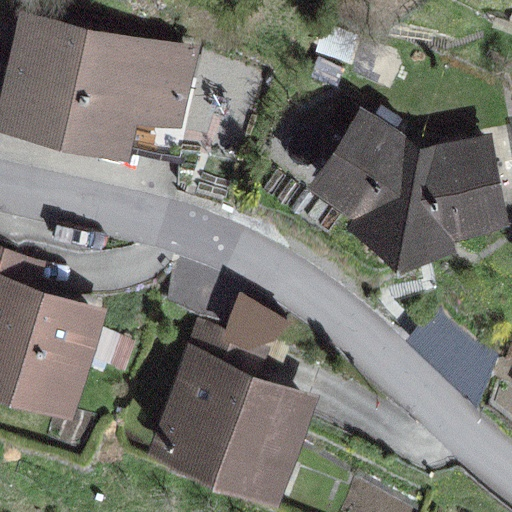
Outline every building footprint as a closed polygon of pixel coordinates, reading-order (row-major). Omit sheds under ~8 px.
[(32,22),(8,112),(129,145),(135,121),(163,128),(181,62),(32,22)] [(481,141),(419,158),(367,122),(324,183),(364,210),(356,223),(400,253),(450,242),(445,225),(500,211),(481,141)] [(0,379),(65,399),(90,315),(26,296),(35,267),(0,256),(0,379)] [(427,373),(482,397),(498,361),(443,336),(427,373)] [(194,360),(165,443),(274,480),(303,397),(194,360)]
